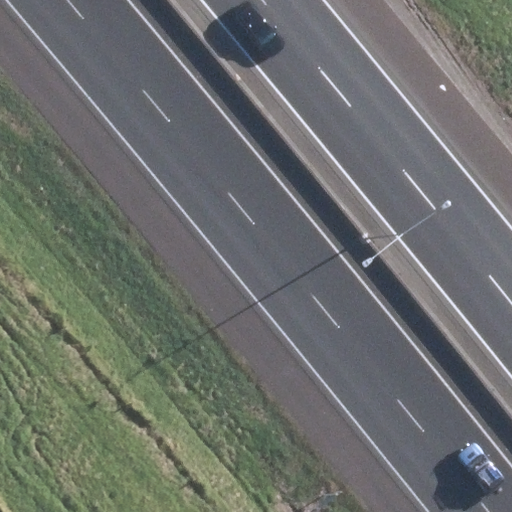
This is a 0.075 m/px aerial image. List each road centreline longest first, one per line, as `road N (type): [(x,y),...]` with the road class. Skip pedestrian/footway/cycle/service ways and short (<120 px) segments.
road 1 (motorway): [(489,511),(71,0)]
road 2 (motorway): [(247,0),(511,320)]
